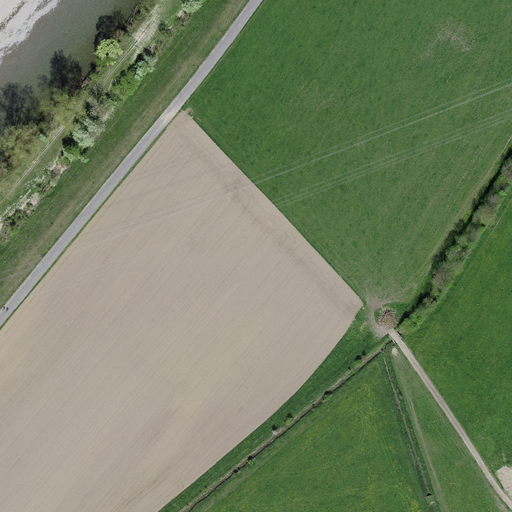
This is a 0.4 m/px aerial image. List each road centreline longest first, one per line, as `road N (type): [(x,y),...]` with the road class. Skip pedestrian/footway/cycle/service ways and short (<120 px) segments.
road 1 (unclassified): [(0,323),(263,0)]
road 2 (track): [(511,505),(386,326)]
